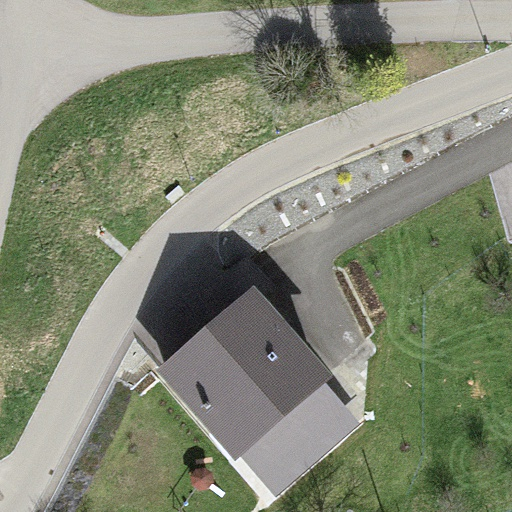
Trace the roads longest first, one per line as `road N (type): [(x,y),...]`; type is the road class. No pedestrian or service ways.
road 1 (residential): [(511,81),(272,179),(194,225),(142,275),(6,511)]
road 2 (residential): [(41,27),(160,43),(511,30)]
road 3 (residential): [(0,211),(41,27)]
